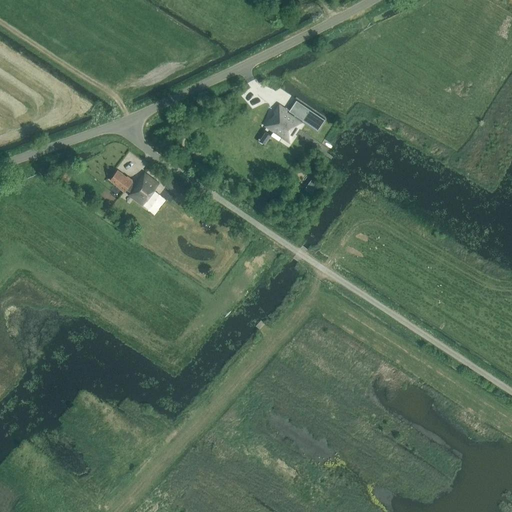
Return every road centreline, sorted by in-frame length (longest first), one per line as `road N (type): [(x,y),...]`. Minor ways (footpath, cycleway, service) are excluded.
road 1 (unclassified): [(511,393),(138,141),(126,122)]
road 2 (track): [(120,511),(300,314),(323,270)]
road 3 (unclassified): [(126,122),(370,0)]
road 4 (unclassified): [(0,167),(126,122)]
